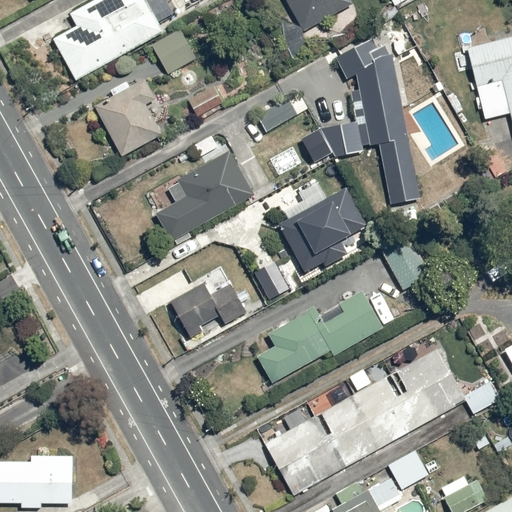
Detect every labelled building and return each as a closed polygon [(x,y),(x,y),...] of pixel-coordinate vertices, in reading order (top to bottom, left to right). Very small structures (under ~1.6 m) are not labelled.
[(58,38),(80,76),(161,31),(142,0),(98,0),(76,13),(82,24),(58,38)] [(339,0),(290,0),(304,26),(342,6),(339,0)] [(194,60),(178,30),(153,43),(168,74),(194,60)] [(511,35),(472,44),(488,120),(511,114),(511,35)] [(361,71),(363,89),(355,90),(358,119),(337,122),(341,154),(363,151),(362,146),(381,143),(393,205),(421,199),(391,49),(374,52),(369,44),(339,57),(347,76),(361,71)] [(164,133),(157,120),(169,113),(145,71),(112,90),(114,94),(97,104),(104,115),(126,153),(164,133)] [(186,99),(195,115),(226,97),(217,81),(186,99)] [(257,195),(232,150),(174,186),(182,201),(158,215),(173,242),(257,195)] [(285,226),(308,270),(360,243),(338,199),(285,226)] [(411,247),(390,258),(407,293),(428,282),(411,247)] [(270,295),(288,287),(276,264),(259,272),(270,295)] [(215,296),(205,282),(172,302),(194,339),(204,332),(200,325),(210,319),(217,330),(249,311),(233,284),(215,296)] [(385,326),(364,292),(319,320),(311,306),(251,342),(275,382),(333,348),(337,354),(385,326)] [(311,400),(318,413),(265,442),(295,491),(467,399),(473,409),(503,393),(490,369),(463,384),(443,346),(345,399),(338,385),(311,400)] [(395,473),(392,474),(380,480),(377,471),(340,488),(346,501),(337,505),(340,511),(403,511),(400,504),(404,501),(415,496),(410,484),(434,472),(420,445),(389,461),(395,473)] [(0,504),(74,505),(74,457),(31,457),(32,463),(0,463),(0,504)] [(477,472),(444,485),(455,511),(465,511),(489,502),(477,472)] [(511,511),(511,495),(481,511),(511,511)]
